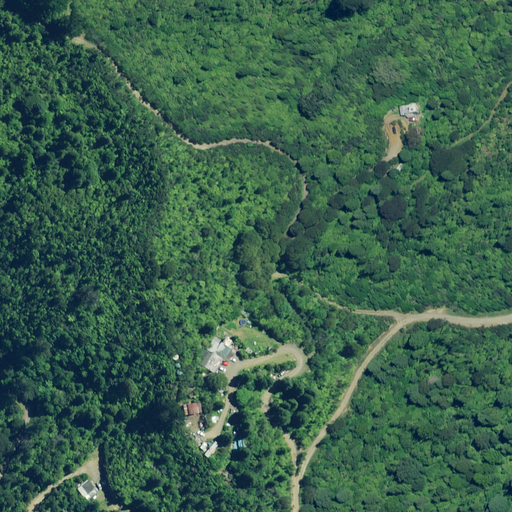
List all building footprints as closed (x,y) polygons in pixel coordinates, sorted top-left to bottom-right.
[(420,111),(418,103),(402,106),(404,115),(409,114),(410,118),(416,117),(415,112),(420,111)] [(406,166),(403,164),(398,169),(401,172),(406,166)] [(225,334),(219,342),(213,338),(205,350),(208,351),(199,365),(213,374),(222,360),(227,363),(235,352),(229,349),(235,340),(225,334)] [(201,412),(199,402),(182,406),(184,416),(201,412)] [(95,488),(88,479),(76,489),(85,500),(97,491),(95,488)]
